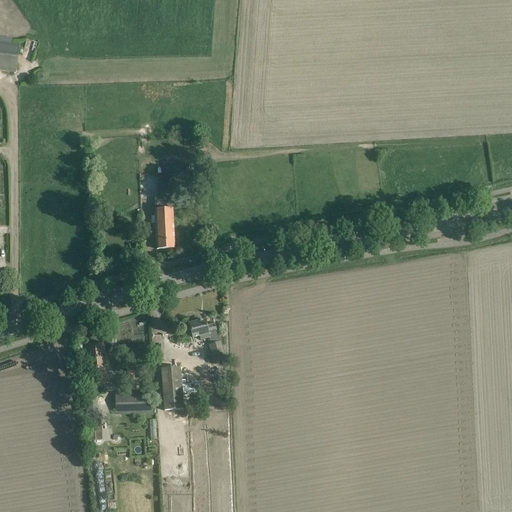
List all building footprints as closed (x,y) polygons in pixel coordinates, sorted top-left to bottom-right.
[(0,70),(16,73),(19,46),(0,43),(0,70)] [(183,175),(182,167),(163,168),(164,176),(183,175)] [(171,197),(154,198),(156,250),(174,249),(172,210),(171,197)] [(206,327),(204,321),(189,325),(193,338),(207,334),(210,346),(208,346),(213,364),(225,360),(215,324),(206,327)] [(103,344),(82,346),(87,385),(108,383),(103,344)] [(148,376),(146,364),(126,367),(128,379),(148,376)] [(200,396),(198,366),(161,370),(164,412),(182,410),(181,397),(200,396)] [(152,415),(151,392),(115,393),(115,416),(152,415)] [(225,403),(223,396),(216,397),(218,405),(225,403)] [(95,398),(85,400),(88,421),(98,420),(95,398)]
